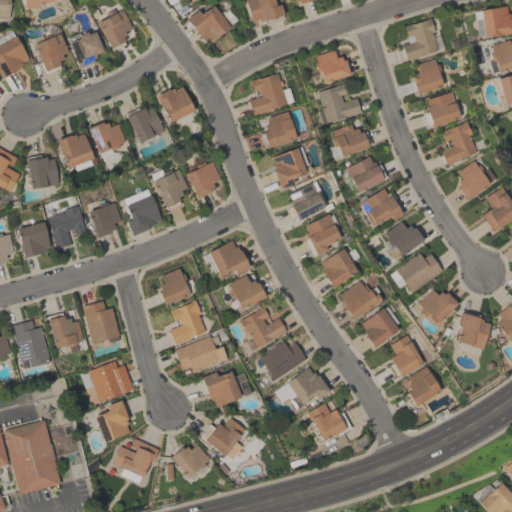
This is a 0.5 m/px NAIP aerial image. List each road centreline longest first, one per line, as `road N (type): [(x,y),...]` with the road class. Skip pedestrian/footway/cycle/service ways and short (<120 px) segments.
road 1 (residential): [(145,0),(204,81),(274,253),(369,397),(401,464)]
road 2 (secondary): [(232,511),(401,464),(511,401)]
road 3 (residential): [(360,14),(400,141),(481,269)]
road 4 (residential): [(0,294),(119,261),(252,206)]
road 5 (residential): [(204,81),(287,40),(408,0)]
road 6 (residential): [(21,113),(104,90),(179,45)]
road 7 (residential): [(119,261),(152,384),(166,407)]
